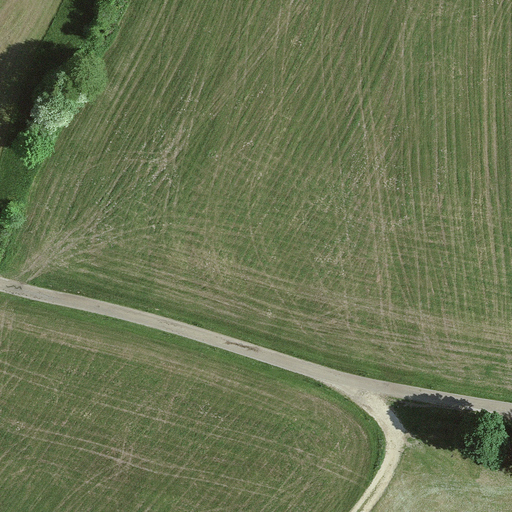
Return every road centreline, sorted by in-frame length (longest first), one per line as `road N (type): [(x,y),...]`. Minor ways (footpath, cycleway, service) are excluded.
road 1 (unclassified): [(0,284),(341,377),(511,414)]
road 2 (track): [(341,377),(391,427),(353,511)]
